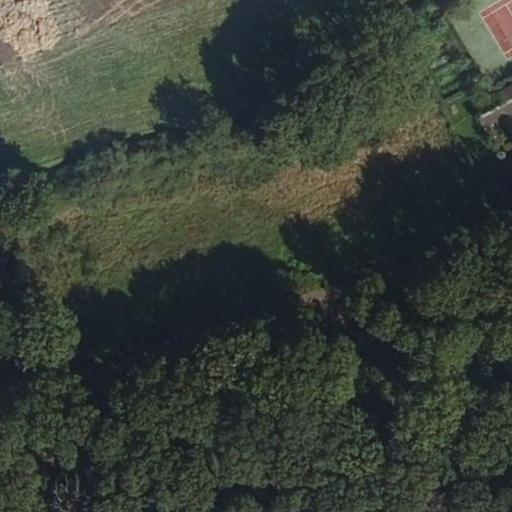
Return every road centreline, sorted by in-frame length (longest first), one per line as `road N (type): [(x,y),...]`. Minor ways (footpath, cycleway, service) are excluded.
road 1 (track): [(0,406),(511,232)]
road 2 (unclassified): [(511,431),(0,467)]
